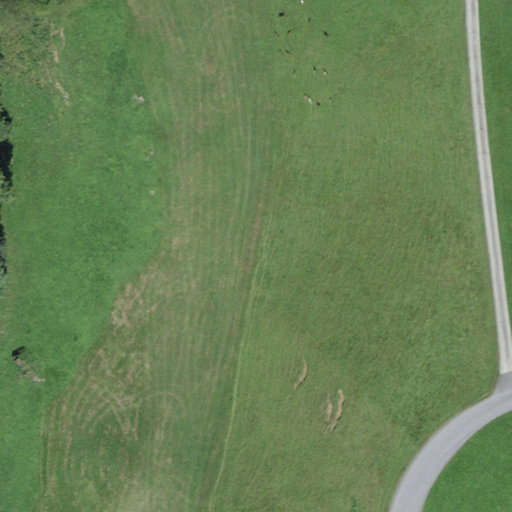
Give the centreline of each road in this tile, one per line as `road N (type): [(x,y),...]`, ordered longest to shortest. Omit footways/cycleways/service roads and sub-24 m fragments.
road 1 (track): [(511,396),(476,85),(475,0)]
road 2 (unclassified): [(403,511),(451,436),(511,396)]
